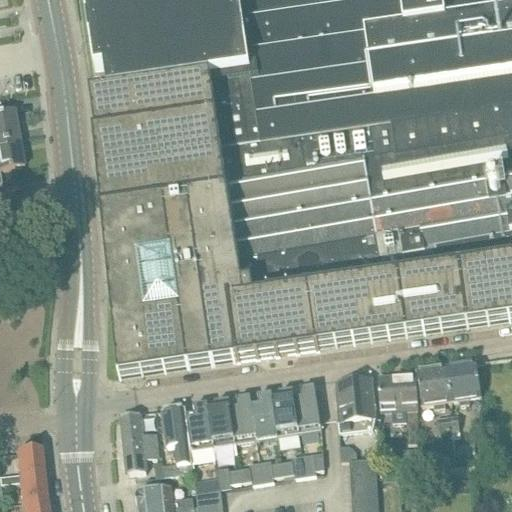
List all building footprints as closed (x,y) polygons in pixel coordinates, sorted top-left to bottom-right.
[(511,0),(83,0),(94,71),(103,69),(107,93),(107,94),(91,96),(91,97),(96,135),(94,135),(100,193),(101,209),(110,287),(111,297),(115,341),(119,381),(235,364),(237,364),(237,365),(320,353),(320,351),(511,323),(511,0)] [(0,186),(2,186),(0,177),(0,174),(23,170),(13,115),(0,117),(0,186)] [(477,366),(447,370),(452,406),(460,405),(460,409),(470,408),(469,404),(482,402),(477,366)] [(452,406),(447,370),(417,375),(422,410),(435,409),(436,413),(445,412),(445,407),(452,406)] [(419,411),(418,399),(416,379),(379,382),(381,414),(419,411)] [(339,407),(341,426),(367,423),(369,434),(375,433),(373,423),(376,422),(372,383),(337,387),(339,407)] [(295,402),(299,438),(322,435),(320,427),(315,390),(301,392),(302,401),(295,402)] [(299,438),(295,402),(293,393),(280,396),(281,404),(273,406),(278,441),(299,438)] [(260,408),(252,409),(257,445),(278,441),(273,406),(272,397),(258,399),(260,408)] [(257,445),(252,409),(251,400),(237,402),(238,411),(231,412),(235,448),(257,445)] [(235,448),(231,412),(229,404),(216,406),(217,414),(209,416),(214,451),(235,448)] [(185,410),(192,467),(216,463),(214,451),(209,416),(208,407),(194,409),(196,418),(186,419),(185,410)] [(192,467),(185,410),(162,414),(167,451),(175,450),(178,469),(192,467)] [(127,478),(135,478),(146,476),(145,463),(157,462),(155,438),(142,439),(140,418),(121,420),(127,478)] [(458,419),(448,420),(450,432),(460,431),(458,419)] [(448,420),(438,421),(440,433),(450,432),(448,420)] [(42,454),(16,457),(18,479),(19,483),(45,480),(42,454)] [(314,462),(303,463),(305,477),(324,474),(323,457),(313,459),(314,462)] [(378,511),(376,465),(376,462),(349,464),(352,511),(378,511)] [(303,463),(282,467),(284,480),(305,477),(303,463)] [(163,466),(155,467),(157,482),(165,480),(163,466)] [(282,467),(272,469),(261,470),(263,484),(284,480),(282,467)] [(261,470),(239,474),(241,487),(263,484),(261,470)] [(239,474),(229,475),(217,477),(219,491),(241,487),(239,474)] [(9,480),(10,488),(19,487),(19,483),(18,479),(9,480)] [(470,479),(454,480),(455,494),(471,492),(470,479)] [(0,480),(0,486),(0,489),(10,488),(9,480),(0,480)] [(45,480),(19,483),(19,487),(21,507),(48,505),(45,480)] [(406,491),(420,490),(420,480),(406,481),(406,491)] [(197,511),(194,511),(193,502),(173,504),(172,492),(137,495),(138,511),(197,511)] [(197,510),(222,507),(221,494),(196,498),(197,510)]
